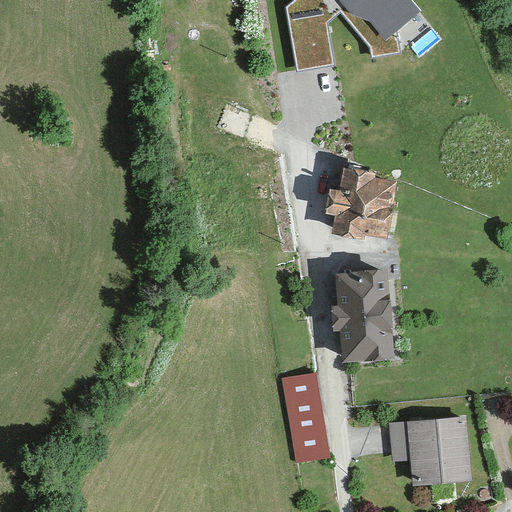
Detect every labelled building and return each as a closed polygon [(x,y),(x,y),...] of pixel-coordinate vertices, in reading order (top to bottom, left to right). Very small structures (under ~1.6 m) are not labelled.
[(421,6),(415,0),(290,0),(285,5),(297,70),(335,63),(327,20),(341,9),(370,45),(372,55),(400,50),(396,26),(421,6)] [(335,190),(326,189),(321,212),(332,214),(329,231),(361,237),(361,233),(383,237),(392,184),(372,180),(373,175),(338,169),(335,190)] [(384,275),(336,278),(338,305),(332,306),(334,331),(340,331),(342,360),(390,357),(384,275)] [(315,375),(282,378),(288,416),(295,463),(328,457),(315,375)] [(463,418),(406,423),(412,486),(468,481),(463,418)]
